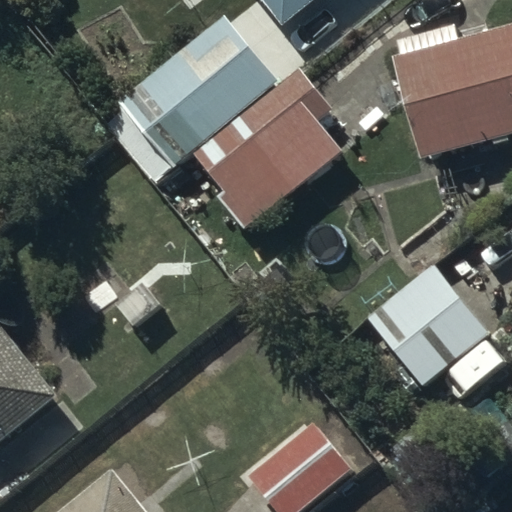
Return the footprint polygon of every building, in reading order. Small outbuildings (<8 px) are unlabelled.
[(261,0),(287,32),(326,0),(261,0)] [(195,158),(281,89),(227,22),(123,107),(177,174),(195,158)] [(511,31),(397,63),(424,165),(494,146),(495,150),(511,146),(511,141),(511,140),(511,31)] [(281,89),(195,158),(228,199),(217,207),(243,239),(346,158),(322,127),(337,115),(301,72),(281,89)] [(496,345),(440,275),(373,329),(429,399),(496,345)] [(0,450),(60,402),(0,327),(0,450)] [(314,511),(355,479),(318,433),(253,485),(274,511),(314,511)] [(141,511),(121,486),(89,511),(141,511)]
